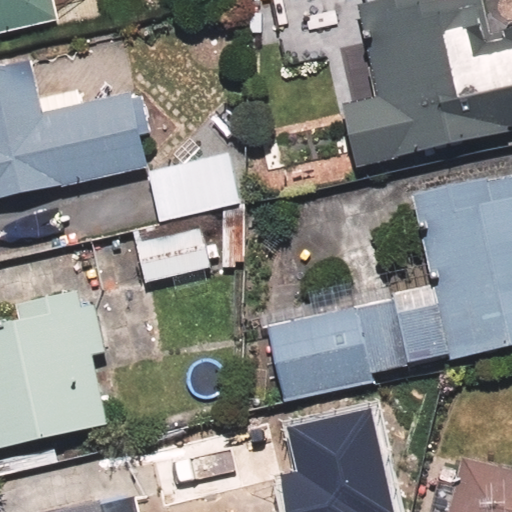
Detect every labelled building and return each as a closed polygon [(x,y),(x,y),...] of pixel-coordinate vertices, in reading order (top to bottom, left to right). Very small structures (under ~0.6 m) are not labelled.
[(58,0),(0,0),(0,22),(60,6),(58,0)] [(471,57),(466,36),(457,0),(381,0),(351,7),(371,89),(331,99),(346,166),(511,127),(511,25),(505,27),(510,48),(471,57)] [(29,56),(0,62),(0,199),(139,170),(122,91),(41,109),(29,56)] [(233,153),(139,170),(149,223),(243,206),(233,153)] [(511,172),(413,193),(433,288),(263,323),(280,403),(511,354),(511,172)] [(214,223),(128,238),(137,289),(223,274),(214,223)] [(0,448),(115,425),(100,352),(114,350),(100,284),(87,287),(0,305),(0,448)] [(260,413),(130,441),(145,511),(168,511),(276,489),(260,413)] [(421,511),(511,511),(511,477),(459,462),(453,483),(431,477),(421,511)] [(138,511),(135,494),(58,511),(138,511)]
